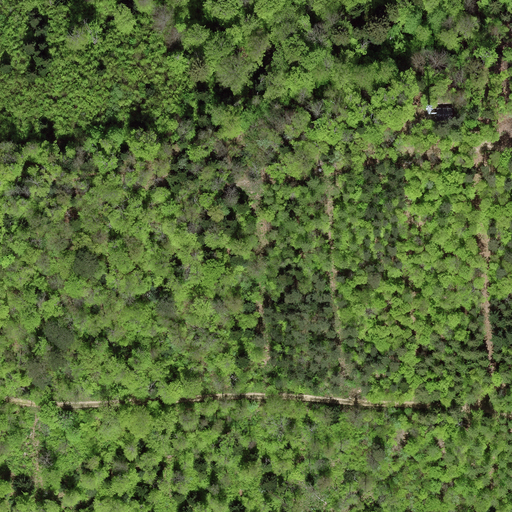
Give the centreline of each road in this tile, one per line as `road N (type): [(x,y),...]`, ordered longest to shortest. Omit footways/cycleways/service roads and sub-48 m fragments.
road 1 (track): [(511,415),(287,398),(66,407),(0,397)]
road 2 (track): [(415,152),(322,181),(0,211)]
road 3 (track): [(511,149),(430,123),(407,124),(407,149),(459,148)]
road 4 (track): [(469,410),(346,511)]
